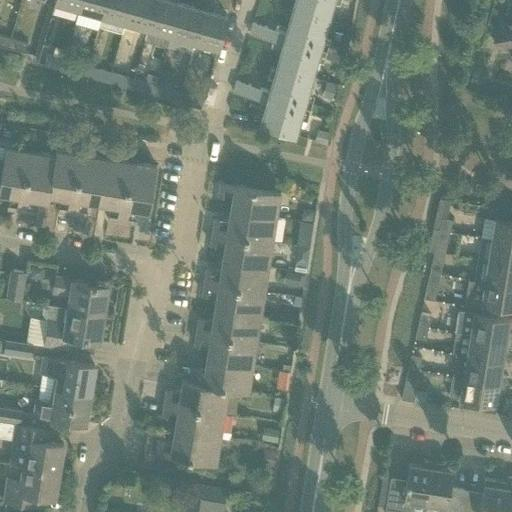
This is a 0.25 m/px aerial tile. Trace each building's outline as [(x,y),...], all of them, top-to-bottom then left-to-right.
[(79,10),(81,0),(56,0),(55,3),(79,10)] [(81,0),(79,10),(76,23),(98,29),(99,27),(102,16),(106,0),(81,0)] [(106,0),(102,16),(99,27),(122,34),(125,23),(131,0),(106,0)] [(131,0),(125,23),(148,29),(156,0),(131,0)] [(180,3),(169,0),(156,0),(148,29),(171,36),(180,3)] [(295,0),(293,9),(329,19),(333,3),(340,5),(341,0),(295,0)] [(180,3),(171,36),(194,42),(204,10),(180,3)] [(329,19),(293,9),(286,32),(277,30),(274,41),(283,43),(277,67),(312,77),(317,61),(323,63),(327,50),(329,44),(329,41),(330,38),(324,36),(329,19)] [(227,16),(204,10),(194,42),(218,49),(227,16)] [(511,22),(500,19),(493,42),(511,47),(509,54),(511,54),(511,22)] [(257,36),(260,25),(253,23),(250,34),(257,36)] [(260,25),(257,36),(264,38),(267,27),(260,25)] [(0,45),(8,47),(11,38),(0,34),(0,45)] [(28,42),(11,38),(8,47),(25,52),(28,42)] [(329,44),(327,50),(335,52),(336,47),(335,43),(329,41),(329,44)] [(62,69),(64,59),(46,54),(44,64),(62,69)] [(64,59),(62,69),(80,74),(82,64),(64,59)] [(111,72),(110,72),(93,67),(90,77),(108,82),(111,72)] [(312,77),(277,67),(270,90),(261,88),(258,99),(267,101),(260,126),(296,136),(300,119),(307,121),(314,96),(308,94),(312,77)] [(162,70),(157,85),(170,88),(175,73),(162,70)] [(111,72),(108,82),(126,87),(129,77),(111,72)] [(154,95),(156,85),(139,80),(136,90),(154,95)] [(241,94),(244,83),(237,81),(234,92),(241,94)] [(326,82),(321,97),(331,100),(335,85),(326,82)] [(244,83),(241,94),(248,96),(251,85),(244,83)] [(156,85),(154,95),(172,100),(175,90),(165,88),(156,85)] [(183,103),(201,109),(204,99),(185,94),(183,103)] [(317,129),(314,141),(326,144),(329,132),(317,129)] [(21,211),(31,151),(5,147),(0,178),(0,194),(9,196),(7,209),(21,211)] [(56,149),(55,155),(56,155),(49,196),(50,196),(60,197),(58,211),(72,214),(82,154),(56,149)] [(31,151),(21,211),(35,214),(37,200),(49,202),(50,196),(49,196),(56,155),(55,155),(31,151)] [(82,154),(72,214),(86,216),(88,202),(99,204),(106,158),(82,154)] [(131,162),(106,158),(99,204),(110,206),(108,219),(121,222),(131,162)] [(131,162),(121,222),(135,224),(137,210),(149,212),(157,166),(131,162)] [(230,209),(276,216),(280,191),(221,181),(218,196),(232,198),(230,209)] [(437,208),(433,229),(449,232),(452,220),(446,218),(450,200),(439,198),(437,208)] [(215,218),(212,232),(272,241),(276,216),(230,209),(228,220),(215,218)] [(491,239),(511,242),(511,219),(495,217),(491,239)] [(433,229),(428,250),(445,253),(449,232),(433,229)] [(272,241),(212,232),(210,246),(224,248),(222,259),(268,266),(272,241)] [(482,237),(478,259),(488,260),(511,264),(511,242),(491,239),(482,237)] [(428,250),(434,252),(429,272),(440,274),(445,253),(428,250)] [(268,266),(222,259),(220,270),(207,268),(204,282),(264,291),(268,266)] [(478,259),(475,280),(484,282),(511,286),(511,264),(488,260),(478,259)] [(26,272),(10,270),(5,297),(21,300),(26,272)] [(287,272),(285,283),(297,285),(299,274),(287,272)] [(429,272),(427,284),(423,298),(434,300),(440,274),(429,272)] [(56,277),(53,291),(64,293),(71,294),(69,306),(68,308),(103,313),(107,285),(56,277)] [(264,291),(204,282),(202,296),(216,298),(214,308),(260,316),(264,291)] [(511,286),(484,282),(481,303),(511,308),(511,286)] [(294,295),(293,305),(300,306),(301,296),(294,295)] [(43,303),(42,312),(47,319),(48,322),(45,344),(45,345),(50,346),(69,349),(71,336),(95,340),(98,340),(103,313),(68,308),(69,306),(62,305),(43,303)] [(199,317),(196,331),(256,340),(260,316),(214,308),(213,319),(199,317)] [(459,310),(455,331),(470,334),(511,341),(511,335),(511,332),(507,332),(509,318),(473,312),(459,310)] [(431,315),(420,313),(417,325),(428,327),(431,315)] [(428,327),(417,325),(415,337),(425,339),(428,327)] [(256,340),(196,331),(194,345),(208,347),(206,358),(252,365),(256,340)] [(470,334),(467,355),(502,361),(504,347),(510,348),(511,341),(470,334)] [(31,357),(33,343),(5,339),(3,353),(31,357)] [(502,361),(467,355),(456,354),(453,375),(454,375),(504,383),(506,375),(500,374),(502,361)] [(411,355),(408,367),(418,369),(421,357),(411,355)] [(55,389),(90,394),(94,365),(44,356),(42,371),(58,374),(55,389)] [(191,367),(189,380),(188,381),(228,387),(228,388),(248,391),(252,365),(206,358),(205,369),(191,367)] [(408,367),(405,379),(416,382),(418,369),(408,367)] [(279,370),(276,387),(286,389),(287,385),(289,374),(289,372),(282,370),(279,370)] [(504,383),(454,375),(450,397),(495,404),(497,390),(503,391),(504,383)] [(188,381),(189,380),(182,379),(180,390),(167,388),(164,402),(224,412),(228,388),(228,387),(188,381)] [(405,379),(401,397),(412,399),(416,382),(405,379)] [(90,394),(55,389),(53,402),(37,399),(34,413),(85,422),(90,394)] [(274,398),(272,410),(283,412),(285,399),(274,398)] [(224,412),(164,402),(162,416),(176,418),(174,430),(220,437),(224,412)] [(0,421),(17,424),(20,424),(22,410),(0,406),(0,421)] [(49,429),(20,424),(17,424),(11,462),(23,464),(59,470),(63,444),(47,441),(49,429)] [(263,427),(261,439),(276,442),(279,429),(263,427)] [(220,437),(174,430),(172,441),(158,438),(156,453),(216,462),(220,437)] [(264,448),(261,465),(273,467),(276,450),(264,448)] [(390,477),(386,504),(384,511),(405,511),(411,508),(412,501),(425,503),(432,461),(424,460),(423,466),(409,463),(406,479),(390,477)] [(439,462),(432,461),(425,503),(438,505),(436,511),(462,511),(466,489),(450,486),(453,471),(438,468),(439,462)] [(59,470),(23,464),(21,480),(8,478),(4,502),(37,507),(39,495),(55,498),(59,470)] [(501,511),(506,481),(484,478),(482,492),(466,489),(462,511),(501,511)] [(511,511),(511,482),(506,481),(501,511),(511,511)]
